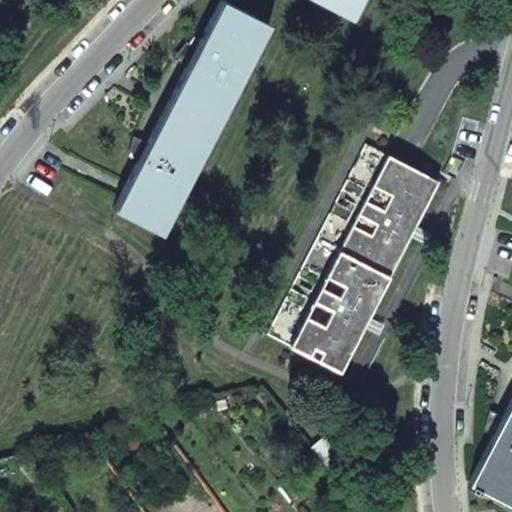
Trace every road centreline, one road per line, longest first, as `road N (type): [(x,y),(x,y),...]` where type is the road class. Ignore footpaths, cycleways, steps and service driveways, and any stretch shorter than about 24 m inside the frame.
road 1 (residential): [(446,511),(445,355),(511,57)]
road 2 (residential): [(143,0),(89,46),(0,167)]
